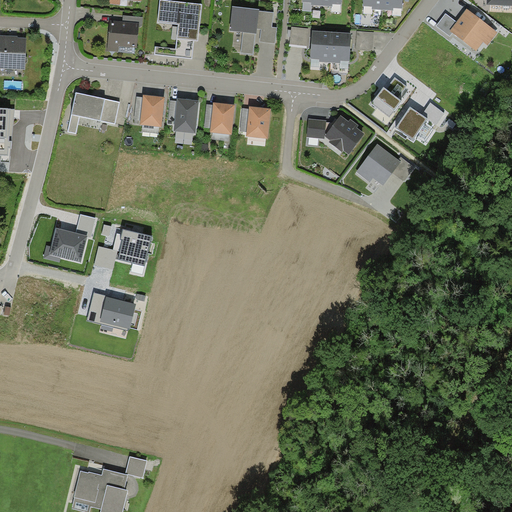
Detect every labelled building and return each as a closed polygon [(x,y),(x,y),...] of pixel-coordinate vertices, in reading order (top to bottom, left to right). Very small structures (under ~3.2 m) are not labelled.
[(202,4),(164,0),(160,0),(157,22),(179,24),(177,38),(198,41),(202,4)] [(383,9),(383,0),(363,0),(363,6),(372,7),(372,9),(383,9)] [(403,0),(383,0),(383,9),(393,10),(393,8),(403,8),(403,0)] [(259,9),(232,6),(230,30),(243,32),(255,33),(256,33),(257,29),(259,11),(259,9)] [(498,32),(467,8),(457,21),(450,30),(453,32),(477,51),(484,42),(488,45),(498,32)] [(274,12),(259,11),(257,29),(261,29),(260,42),(275,43),(277,28),(272,27),(274,12)] [(457,21),(446,13),(436,26),(450,36),(453,32),(450,30),(457,21)] [(123,15),(123,21),(139,23),(139,25),(142,26),(143,17),(123,15)] [(123,21),(110,20),(107,50),(119,51),(119,46),(137,48),(139,25),(139,23),(123,21)] [(309,29),(292,27),(289,44),(307,46),(309,29)] [(330,62),(332,32),(313,31),(311,59),(320,60),(320,62),(330,62)] [(253,54),(255,33),(243,32),(241,52),(253,54)] [(352,33),(332,32),(330,62),(341,63),(341,61),(350,61),(352,33)] [(376,51),(376,34),(363,33),(362,51),(376,51)] [(18,36),(0,34),(0,68),(25,70),(26,38),(18,37),(18,36)] [(407,86),(395,77),(386,89),(384,87),(380,92),(371,103),(390,117),(402,101),(398,98),(407,86)] [(105,99),(76,92),(71,114),(80,116),(100,120),(105,99)] [(165,97),(143,94),(143,97),(140,123),(140,125),(162,127),(165,97)] [(140,123),(143,97),(137,97),(134,122),(140,123)] [(199,101),(177,98),(177,101),(174,125),(174,131),(196,133),(199,101)] [(120,102),(105,99),(100,120),(115,124),(120,102)] [(174,125),(177,101),(170,100),(168,124),(174,125)] [(236,105),(214,102),(213,105),(211,128),(210,132),(232,135),(236,105)] [(422,115),(410,107),(406,112),(396,128),(413,140),(427,118),(437,125),(445,113),(430,103),(422,115)] [(211,128),(213,105),(207,104),(204,127),(211,128)] [(271,109),(249,106),(249,109),(246,132),(246,136),(268,138),(271,109)] [(0,155),(9,155),(9,148),(12,148),(14,109),(11,109),(11,108),(0,107),(0,155)] [(246,132),(249,109),(243,108),(240,131),(246,132)] [(76,134),(80,116),(71,114),(68,132),(76,134)] [(341,115),(325,136),(330,140),(329,142),(343,152),(344,150),(349,154),(365,134),(357,127),(359,125),(351,119),(349,121),(341,115)] [(326,120),(309,119),(307,137),(325,138),(326,120)] [(399,160),(377,144),(356,172),(370,182),(373,177),(384,185),(393,173),(401,161),(399,160)] [(401,157),(399,160),(401,161),(393,173),(404,181),(415,167),(401,157)] [(190,223),(204,176),(161,165),(147,212),(190,223)] [(250,239),(263,192),(221,181),(207,228),(250,239)] [(96,218),(81,214),(76,233),(88,236),(88,237),(91,238),(96,218)] [(111,226),(104,224),(102,234),(109,236),(111,226)] [(76,233),(56,228),(53,241),(51,247),(49,255),(61,258),(82,263),(88,237),(88,236),(76,233)] [(152,236),(123,229),(122,234),(118,251),(116,259),(145,266),(152,236)] [(113,250),(118,251),(122,234),(117,233),(113,250)] [(60,262),(61,258),(49,255),(51,247),(47,246),(44,258),(60,262)] [(113,250),(99,246),(94,265),(113,269),(116,259),(118,251),(113,250)] [(52,288),(30,283),(21,318),(66,330),(71,308),(48,303),(52,288)] [(123,301),(106,297),(100,321),(130,329),(136,304),(123,301)] [(147,461),(130,457),(126,473),(143,478),(147,461)] [(128,475),(103,469),(102,475),(89,472),(89,473),(81,471),(74,497),(75,497),(72,508),(87,511),(89,511),(91,507),(101,509),(100,511),(122,511),(128,490),(124,489),(128,475)]
